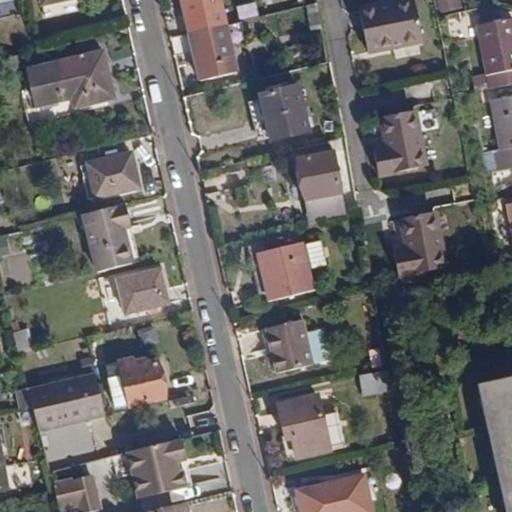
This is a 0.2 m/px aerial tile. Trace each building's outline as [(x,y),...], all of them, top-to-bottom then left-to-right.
[(182,0),(190,35),(228,27),(221,0),(182,0)] [(437,0),(441,14),(464,8),(462,0),(437,0)] [(391,49),(424,42),(415,3),(393,8),(392,4),(361,11),(368,50),(390,47),(391,49)] [(310,32),(323,30),(319,5),(305,8),(310,32)] [(491,90),(511,85),(511,20),(479,27),(491,90)] [(201,82),(238,72),(228,27),(190,35),(201,82)] [(76,109),(115,100),(104,54),(30,72),(38,108),(73,100),(76,109)] [(272,141),(310,133),(300,89),(262,97),(272,141)] [(496,174),(511,170),(511,98),(493,102),(502,152),(492,154),(496,174)] [(379,177),(427,167),(415,112),(381,119),(387,151),(374,153),(379,177)] [(332,153),(295,160),(308,219),(344,212),(332,153)] [(97,199),(140,189),(133,155),(89,165),(97,199)] [(206,197),(241,190),(237,173),(202,181),(206,197)] [(99,274),(133,265),(125,229),(132,228),(126,205),(85,215),(99,274)] [(399,279),(447,269),(434,213),(400,220),(407,252),(394,255),(399,279)] [(309,271),(327,267),(321,242),(302,246),(302,244),(289,246),(287,237),(269,242),(261,255),(272,302),(313,293),(309,271)] [(128,314),(168,305),(160,270),(120,280),(128,314)] [(278,374),(314,367),(304,322),(268,330),(278,374)] [(20,355),(33,351),(28,331),(15,334),(20,355)] [(511,511),(511,358),(507,359),(511,384),(511,385),(484,392),(511,511)] [(119,362),(121,371),(137,368),(135,359),(119,362)] [(106,365),(109,379),(122,376),(121,371),(119,362),(106,365)] [(130,407),(168,398),(160,362),(145,366),(140,367),(137,368),(121,371),(122,376),(130,407)] [(389,398),(394,398),(390,372),(363,377),(366,396),(388,393),(389,398)] [(117,410),(130,407),(122,376),(109,379),(117,410)] [(38,429),(104,413),(95,378),(30,394),(38,429)] [(331,446),(343,444),(336,414),(324,417),(319,397),(280,407),(288,440),(294,439),(299,459),(332,452),(331,446)] [(187,489),(183,473),(179,473),(177,465),(185,463),(181,441),(127,455),(139,501),(187,489)] [(0,493),(8,492),(0,447),(0,493)] [(302,511),(371,511),(365,477),(298,492),(302,511)] [(91,478),(52,487),(58,511),(78,506),(79,511),(97,511),(99,511),(91,478)] [(193,511),(227,511),(236,510),(232,491),(191,501),(193,511)]
